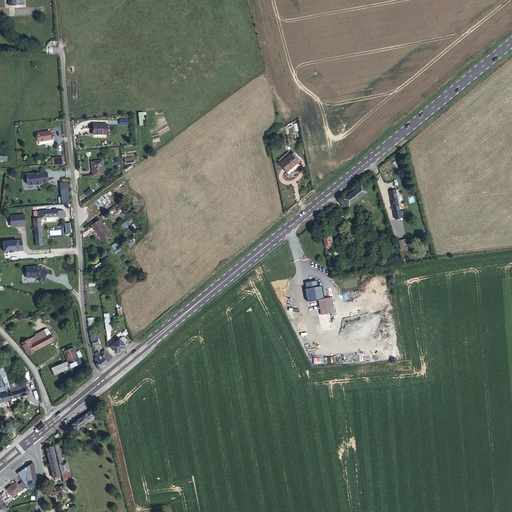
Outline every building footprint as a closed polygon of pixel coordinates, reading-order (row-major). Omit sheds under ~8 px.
[(107,133),(107,124),(93,124),(93,134),(99,134),(99,133),(107,133)] [(39,144),(47,143),(46,140),(51,139),(50,131),(37,133),(39,144)] [(290,154),(282,161),(280,162),(279,163),(287,172),(298,163),(297,162),(300,160),(293,152),(291,154),(290,154)] [(282,161),(290,154),(288,152),(280,159),(282,161)] [(52,158),(53,165),(63,164),(63,157),(52,158)] [(93,176),(104,175),(102,161),(91,162),(93,176)] [(35,174),(26,175),(27,181),(28,183),(36,182),(41,182),(41,180),(48,180),(47,172),(40,173),(40,174),(35,174)] [(62,204),(69,203),(67,182),(60,183),(62,204)] [(365,192),(365,191),(360,186),(339,202),(344,208),(365,192)] [(90,188),(84,192),(88,197),(93,192),(90,188)] [(401,211),(399,211),(395,190),(389,191),(394,215),(395,219),(402,218),(401,211)] [(58,211),(58,210),(37,212),(38,218),(34,219),(36,246),(42,246),(40,227),(41,227),(40,218),(62,216),(62,211),(58,211)] [(25,215),(10,215),(10,227),(25,227),(25,215)] [(103,242),(112,236),(100,219),(91,226),(103,242)] [(123,230),(131,224),(128,220),(120,226),(123,230)] [(322,232),(326,253),(327,253),(329,261),(339,259),(337,251),(331,252),(328,235),(330,235),(329,231),(322,232)] [(402,251),(409,250),(406,239),(399,240),(402,251)] [(22,240),(3,241),(3,253),(22,252),(22,240)] [(25,267),(25,271),(26,272),(25,273),(26,278),(34,277),(36,278),(36,279),(42,282),(47,271),(39,267),(38,269),(36,268),(36,266),(25,267)] [(321,315),(331,313),(328,298),(319,300),(321,315)] [(44,330),(50,342),(54,340),(47,328),(44,330)] [(27,354),(50,342),(44,330),(35,334),(36,336),(22,343),(27,354)] [(97,335),(90,337),(91,341),(93,346),(99,344),(97,339),(98,339),(97,335)] [(117,353),(128,344),(122,337),(111,346),(117,353)] [(72,346),(63,350),(68,361),(66,362),(65,360),(50,366),(54,375),(80,363),(72,346)] [(100,368),(111,358),(104,350),(100,353),(98,351),(94,354),(96,357),(95,358),(96,364),(100,368)] [(7,391),(9,399),(28,394),(29,390),(27,387),(23,388),(22,385),(10,388),(10,389),(9,390),(9,391),(7,391)] [(0,401),(9,399),(7,391),(4,392),(3,389),(2,390),(0,390),(0,401)] [(91,410),(67,428),(71,433),(95,415),(91,410)] [(54,446),(57,455),(62,473),(69,471),(67,462),(63,463),(57,443),(54,444),(54,446)] [(54,446),(46,448),(54,478),(55,478),(56,480),(60,479),(60,477),(55,456),(57,455),(54,446)] [(37,480),(33,462),(19,473),(19,474),(26,484),(27,484),(27,487),(36,485),(37,480)] [(64,480),(71,478),(69,471),(62,473),(64,480)] [(18,485),(17,482),(12,486),(11,485),(6,489),(13,497),(25,487),(22,482),(18,485)] [(64,492),(63,486),(59,487),(59,486),(55,487),(55,488),(50,489),(51,495),(58,493),(59,497),(65,496),(64,492)]
